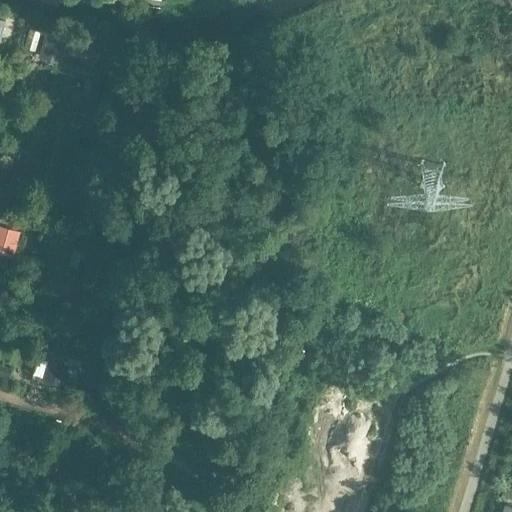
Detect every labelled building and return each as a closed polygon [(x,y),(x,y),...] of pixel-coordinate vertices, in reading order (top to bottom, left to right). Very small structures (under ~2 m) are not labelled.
[(47,30),(40,54),(64,61),(71,36),(47,30)] [(40,177),(47,152),(20,144),(13,170),(40,177)] [(0,249),(16,254),(23,227),(0,221),(0,249)] [(82,273),(88,252),(65,246),(59,266),(82,273)] [(64,297),(57,322),(81,330),(89,305),(64,297)] [(53,372),(60,351),(37,344),(31,365),(53,372)] [(57,511),(60,504),(37,497),(32,511),(57,511)] [(502,511),(511,511),(511,503),(504,502),(502,511)]
